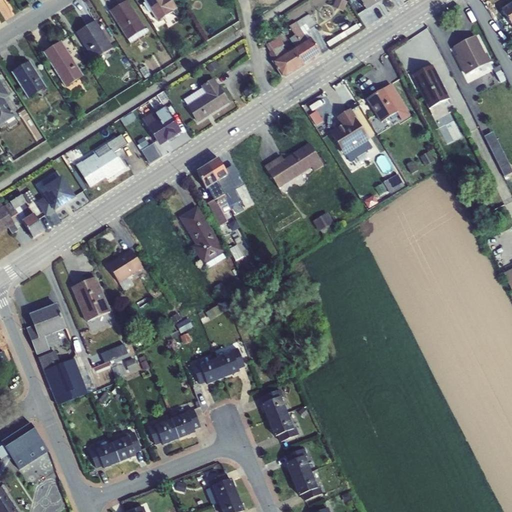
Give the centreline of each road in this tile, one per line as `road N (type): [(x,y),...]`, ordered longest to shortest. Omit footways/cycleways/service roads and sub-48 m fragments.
road 1 (secondary): [(0,278),(269,105)]
road 2 (secondary): [(269,105),(434,0)]
road 3 (residential): [(82,501),(239,443)]
